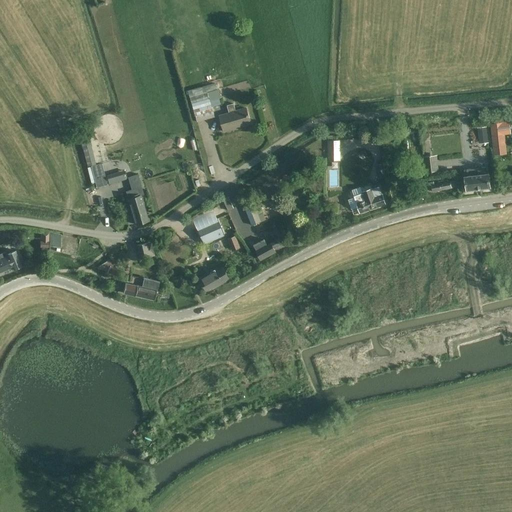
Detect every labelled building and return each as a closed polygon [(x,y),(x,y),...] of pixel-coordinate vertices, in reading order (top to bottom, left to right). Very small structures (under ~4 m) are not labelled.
[(189,91),(198,122),(215,117),(211,104),(210,101),(221,98),(218,89),(220,89),(218,82),(189,91)] [(220,116),(225,131),(251,124),(246,108),(236,111),(234,103),(227,105),(229,113),(220,116)] [(487,127),(478,127),(479,142),(488,142),(487,127)] [(493,136),(495,154),(496,154),(499,156),(503,155),(506,153),(507,153),(505,134),(493,136)] [(340,140),(328,140),(328,161),(341,160),(340,140)] [(91,147),(83,149),(88,167),(91,166),(96,188),(105,186),(100,164),(95,165),(91,147)] [(423,150),(424,171),(438,171),(438,154),(427,154),(427,150),(423,150)] [(378,178),(387,176),(384,163),(375,165),(378,178)] [(467,184),(468,192),(490,189),(489,177),(488,167),(465,170),(467,184)] [(127,179),(124,169),(106,175),(109,184),(127,179)] [(138,174),(131,177),(135,189),(142,187),(138,174)] [(458,187),(456,180),(434,185),(434,182),(427,183),(429,191),(432,190),(433,192),(452,188),(458,187)] [(135,189),(125,192),(128,199),(135,225),(148,221),(140,196),(144,195),(142,187),(135,189)] [(355,197),(360,213),(386,205),(382,194),(380,188),(364,193),(355,197)] [(244,207),(252,225),(266,219),(258,201),(244,207)] [(205,244),(225,235),(218,218),(197,227),(205,244)] [(229,239),(233,250),(240,247),(235,236),(229,239)] [(255,245),(262,259),(275,252),(273,248),(282,243),(280,239),(267,246),(264,240),(255,245)] [(154,255),(151,242),(136,246),(139,259),(154,255)] [(86,252),(60,249),(58,261),(84,265),(86,252)] [(0,275),(22,266),(16,251),(0,258),(0,275)] [(108,259),(99,265),(107,275),(116,268),(108,259)] [(200,280),(206,290),(213,285),(215,288),(230,279),(223,267),(209,275),(209,274),(200,280)] [(125,283),(123,293),(135,296),(154,300),(157,290),(159,281),(152,279),(142,277),(140,286),(125,283)]
